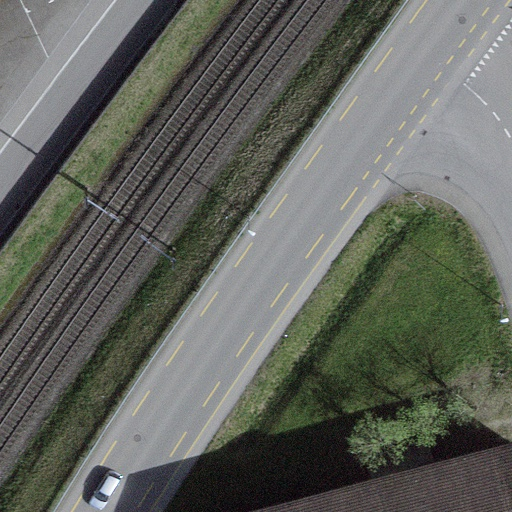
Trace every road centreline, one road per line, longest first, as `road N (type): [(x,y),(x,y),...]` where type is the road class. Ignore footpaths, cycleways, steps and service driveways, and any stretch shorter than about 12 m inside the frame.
road 1 (unclassified): [(438,59),(214,351),(107,511)]
road 2 (residential): [(150,0),(0,191)]
